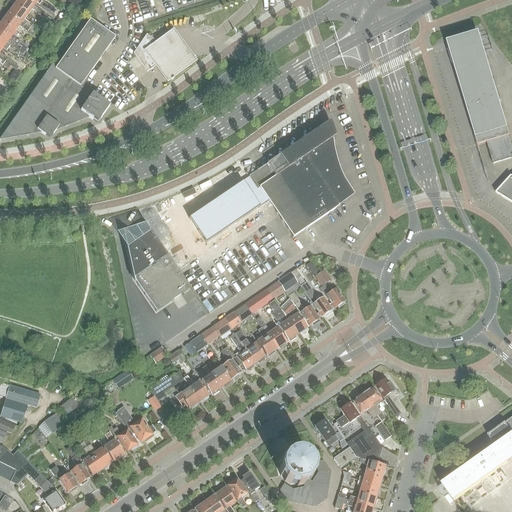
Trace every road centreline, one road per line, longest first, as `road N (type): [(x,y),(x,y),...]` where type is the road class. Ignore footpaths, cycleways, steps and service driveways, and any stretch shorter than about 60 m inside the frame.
road 1 (primary): [(0,193),(60,189),(144,167),(359,37)]
road 2 (secondary): [(114,511),(324,367)]
road 3 (secondary): [(455,236),(420,173),(376,29)]
road 4 (unclassified): [(170,348),(310,251),(358,260)]
road 5 (secondary): [(359,37),(413,217),(408,243)]
road 6 (primary): [(259,54),(170,120),(138,133)]
road 7 (primary): [(138,133),(66,162),(0,174)]
